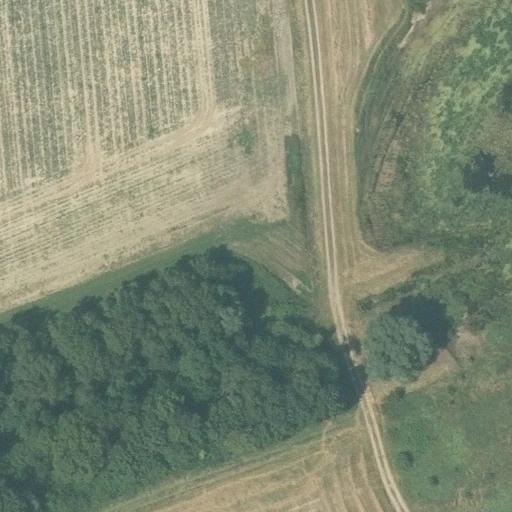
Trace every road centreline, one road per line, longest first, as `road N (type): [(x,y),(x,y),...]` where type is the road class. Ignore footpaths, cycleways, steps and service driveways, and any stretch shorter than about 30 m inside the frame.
road 1 (track): [(305,0),(318,73),(331,307),(398,511)]
road 2 (track): [(0,330),(245,233)]
